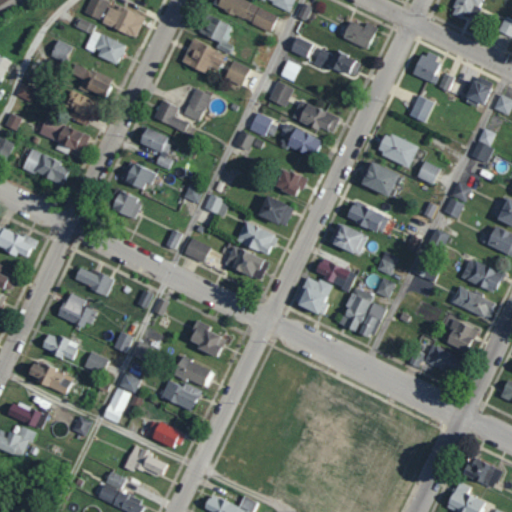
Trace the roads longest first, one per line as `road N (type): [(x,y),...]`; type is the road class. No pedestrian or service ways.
road 1 (residential): [(172,511),(424,0)]
road 2 (residential): [(511,441),(0,190)]
road 3 (residential): [(0,371),(178,0)]
road 4 (residential): [(418,511),(511,318)]
road 5 (residential): [(511,70),(369,0)]
